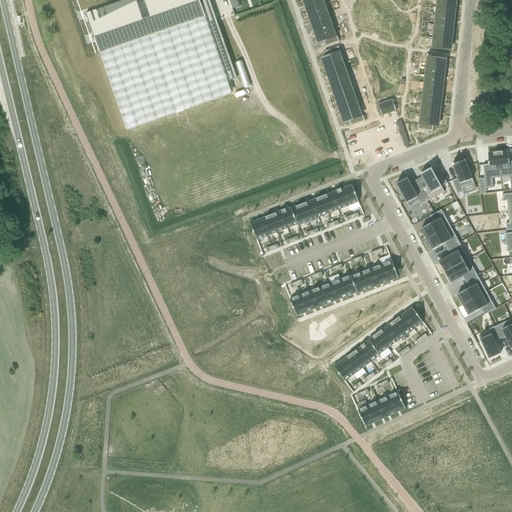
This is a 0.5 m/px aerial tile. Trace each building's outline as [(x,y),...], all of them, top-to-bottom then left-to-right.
[(110,5),(86,14),(86,15),(100,53),(127,130),(231,94),(227,82),(236,79),(209,0),(138,0),(111,10),(110,5)] [(229,0),(232,9),(239,7),(237,0),(229,0)] [(322,0),(316,0),(304,4),(307,12),(324,6),(322,0)] [(443,0),(437,0),(437,7),(455,9),(456,1),(443,0)] [(324,6),(307,12),(310,19),(327,13),(324,6)] [(437,7),(436,15),(454,17),(455,9),(437,7)] [(327,13),(310,19),(312,26),(329,20),(327,13)] [(436,15),(435,23),(453,25),(454,17),(436,15)] [(329,20),(312,26),(315,34),(332,28),(329,20)] [(435,23),(434,30),(452,32),(453,25),(435,23)] [(332,28),(315,34),(318,43),(335,37),(332,28)] [(434,30),(433,38),(451,40),(452,32),(434,30)] [(339,42),(337,37),(335,37),(335,38),(323,42),(323,43),(325,47),(336,43),(339,42)] [(433,38),(432,48),(450,50),(451,40),(433,38)] [(341,53),(339,47),(337,48),(324,52),(326,56),(326,57),(339,53),(341,53)] [(339,53),(322,59),(325,69),(342,63),(339,53)] [(427,58),(426,68),(444,70),(445,60),(427,58)] [(342,63),(325,69),(328,76),(345,70),(342,63)] [(426,68),(425,76),(443,78),(444,70),(426,68)] [(345,70),(328,76),(330,84),(347,78),(345,70)] [(425,76),(424,83),(442,86),(443,78),(425,76)] [(347,78),(330,84),(333,91),(350,85),(347,78)] [(424,83),(424,91),(441,93),(442,86),(424,83)] [(350,85),(333,91),(335,98),(352,92),(350,85)] [(424,91),(423,99),(441,101),(441,93),(424,91)] [(352,92),(335,98),(339,107),(356,101),(352,92)] [(423,99),(422,107),(440,109),(441,101),(423,99)] [(356,101),(339,107),(341,115),(358,109),(356,101)] [(392,101),(378,106),(382,117),(396,112),(392,101)] [(422,107),(421,114),(439,117),(440,109),(422,107)] [(358,109),(341,115),(344,123),(361,117),(358,109)] [(421,114),(420,124),(420,125),(438,127),(439,117),(421,114)] [(350,127),(365,122),(363,116),(361,117),(348,121),(350,127)] [(508,151),(498,152),(501,178),(509,177),(510,186),(511,186),(511,162),(509,162),(508,151)] [(489,165),(482,166),(485,189),(493,188),(492,179),(501,178),(498,152),(487,154),(489,165)] [(238,160),(163,186),(171,209),(246,183),(238,160)] [(457,179),(452,181),(457,194),(463,192),(462,189),(474,184),(466,165),(464,161),(462,162),(459,163),(459,162),(454,164),(452,165),(457,179)] [(431,169),(420,175),(422,177),(427,187),(421,190),(427,202),(444,192),(431,169)] [(407,178),(396,184),(409,208),(419,203),(421,205),(427,202),(421,190),(415,193),(410,184),(407,178)] [(352,185),(341,189),(348,206),(358,202),(352,185)] [(341,189),(331,193),(338,210),(348,206),(341,189)] [(331,193),(321,197),(328,214),(338,210),(331,193)] [(511,193),(502,195),(503,202),(506,201),(507,213),(511,212),(511,193)] [(321,197),(311,201),(318,218),(328,214),(321,197)] [(311,201),(301,205),(308,222),(318,218),(311,201)] [(291,208),(290,208),(298,226),(308,222),(301,205),(291,209),(291,208)] [(290,208),(280,212),(287,229),(297,225),(297,226),(298,226),(290,208)] [(433,223),(421,230),(426,240),(450,227),(441,210),(429,217),(433,223)] [(280,212),(270,216),(277,233),(287,229),(280,212)] [(270,216),(260,220),(267,237),(277,233),(270,216)] [(260,220),(250,224),(256,241),(267,237),(260,220)] [(450,227),(426,240),(430,247),(432,250),(434,249),(444,244),(448,250),(459,243),(458,241),(450,227)] [(451,256),(439,262),(444,273),(468,260),(459,243),(448,250),(451,256)] [(468,260),(444,273),(450,283),(460,278),(462,277),(465,281),(466,283),(477,276),(468,260)] [(391,261),(381,265),(388,282),(398,278),(391,261)] [(381,265),(371,269),(378,286),(388,282),(381,265)] [(371,269),(361,273),(367,290),(378,286),(371,269)] [(351,276),(350,276),(357,294),(367,290),(361,273),(351,277),(351,276)] [(350,276),(340,280),(347,297),(357,293),(357,294),(350,276)] [(459,294),(457,295),(459,299),(462,306),(486,293),(477,276),(466,283),(469,288),(459,294)] [(340,280),(330,284),(337,301),(347,297),(340,280)] [(330,284),(320,288),(327,305),(337,301),(330,284)] [(320,288),(310,292),(317,309),(327,305),(320,288)] [(310,292),(300,295),(307,313),(317,309),(310,292)] [(486,293),(462,306),(468,316),(480,309),(484,316),(495,309),(486,293)] [(300,295),(289,300),(296,317),(307,313),(300,295)] [(408,310),(403,314),(414,329),(423,323),(412,308),(408,310)] [(403,314),(394,321),(405,336),(414,329),(403,314)] [(511,323),(510,320),(494,327),(500,339),(505,337),(511,349),(511,348),(511,323)] [(394,321),(385,327),(396,342),(405,336),(394,321)] [(385,327),(377,334),(388,348),(396,342),(385,327)] [(489,333),(478,337),(489,360),(500,354),(494,342),(500,339),(494,327),(488,330),(489,333)] [(377,334),(368,340),(379,356),(380,355),(379,355),(388,348),(377,334)] [(368,341),(360,347),(371,362),(379,356),(368,340),(368,341)] [(360,347),(351,354),(362,369),(371,362),(360,347)] [(351,354),(342,360),(353,375),(362,369),(351,354)] [(342,360),(333,367),(344,382),(353,375),(342,360)] [(398,392),(387,397),(395,414),(405,409),(398,392)] [(387,397),(377,401),(385,418),(395,414),(387,397)] [(377,401),(368,406),(375,423),(385,418),(377,401)] [(368,406),(357,411),(365,427),(375,423),(368,406)]
